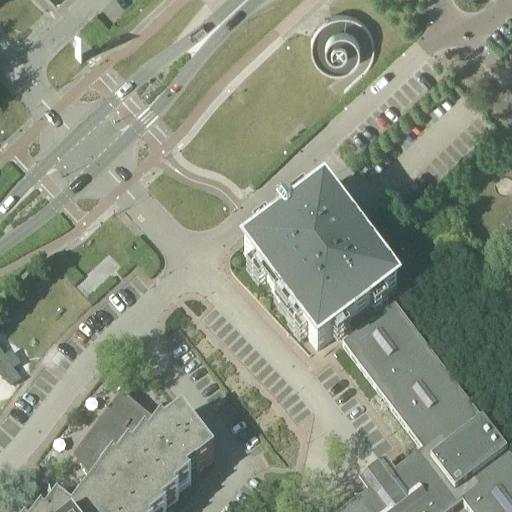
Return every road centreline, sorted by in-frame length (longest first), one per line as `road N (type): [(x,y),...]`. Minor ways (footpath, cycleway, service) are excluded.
road 1 (unclassified): [(193,264),(435,33)]
road 2 (unclassified): [(204,511),(237,468),(128,322)]
road 3 (unclassified): [(0,468),(128,322)]
road 4 (unclassified): [(317,404),(193,264)]
road 5 (tertiary): [(220,25),(136,78),(76,135)]
road 6 (tertiary): [(101,162),(197,61),(220,25)]
road 7 (unclassified): [(317,404),(301,476),(320,499),(366,461)]
road 8 (unclassified): [(193,264),(101,162)]
road 9 (tertiary): [(0,246),(101,162)]
